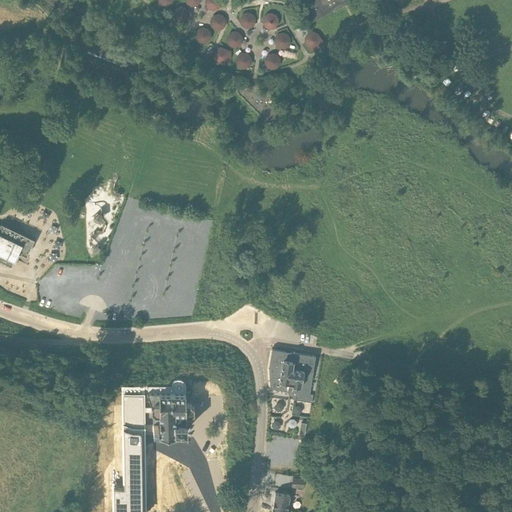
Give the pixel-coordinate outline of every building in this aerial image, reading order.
[(207,0),(206,8),(219,9),(219,0),(207,0)] [(316,0),(319,4),(312,7),(311,4),(301,9),(308,23),(351,1),(349,0),(316,0)] [(189,19),(189,5),(174,6),(175,20),(189,19)] [(241,14),(244,27),(257,24),(253,10),(241,14)] [(229,23),(222,12),(211,19),(218,30),(229,23)] [(279,12),(264,12),(264,26),(279,27),(279,12)] [(199,26),(196,40),(209,43),(211,29),(199,26)] [(231,46),(244,43),(240,29),(227,32),(231,46)] [(286,30),(274,37),(281,49),(293,42),(286,30)] [(218,44),(212,59),(228,65),(234,50),(218,44)] [(238,51),(237,66),(251,66),(252,52),(238,51)] [(266,53),(267,68),(281,67),(280,53),(266,53)] [(270,116),(275,110),(259,96),(254,101),(270,116)] [(103,212),(92,212),(93,231),(103,231),(103,212)] [(0,262),(9,267),(13,258),(15,259),(19,251),(26,254),(33,238),(0,222),(0,223),(0,262)] [(298,401),(312,404),(313,395),(309,394),(315,355),(282,350),(272,348),(269,367),(270,388),(299,393),(298,401)] [(175,449),(175,436),(175,435),(176,435),(176,429),(187,429),(187,415),(191,415),(195,412),(194,405),(191,401),(186,401),(186,393),(148,393),(151,406),(151,410),(151,427),(152,433),(152,449),(175,449)] [(126,488),(115,488),(115,511),(146,511),(146,433),(147,433),(152,433),(151,427),(145,427),(145,411),(151,410),(151,406),(145,406),(145,394),(125,394),(125,401),(118,401),(118,428),(125,428),(126,488)] [(305,480),(303,479),(292,478),(291,487),(304,489),(305,480)] [(272,508),(287,510),(289,495),(275,492),(272,508)]
